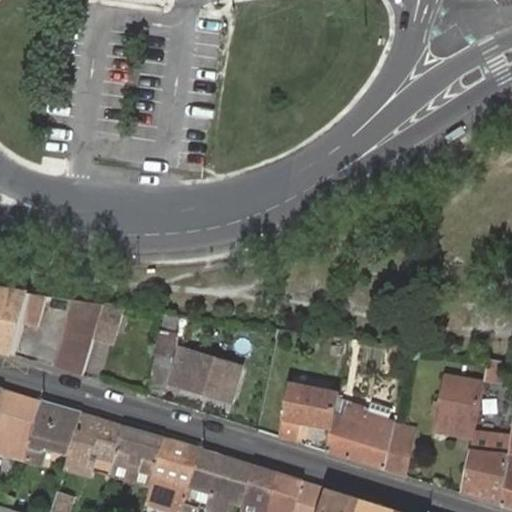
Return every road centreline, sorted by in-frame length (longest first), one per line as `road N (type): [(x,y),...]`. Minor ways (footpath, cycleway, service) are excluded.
road 1 (residential): [(455,511),(0,370)]
road 2 (secondary): [(313,169),(511,38)]
road 3 (secondary): [(0,171),(34,190),(210,216)]
road 4 (secondary): [(0,223),(72,233),(210,216)]
road 5 (secondary): [(313,169),(374,104),(410,50)]
